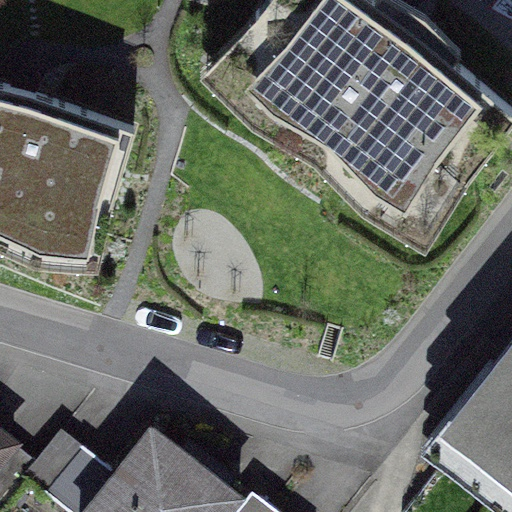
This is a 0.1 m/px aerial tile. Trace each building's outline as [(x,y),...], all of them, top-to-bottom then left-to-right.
[(511,121),(511,111),(364,0),(274,0),(211,83),(420,241),(511,121)] [(0,238),(90,266),(132,131),(0,90),(0,238)] [(511,493),(511,346),(441,440),(511,493)] [(66,423),(28,468),(75,507),(112,461),(66,423)] [(0,461),(12,447),(0,437),(0,461)] [(236,511),(242,504),(154,438),(97,511),(236,511)] [(268,511),(248,497),(242,504),(236,511),(268,511)]
